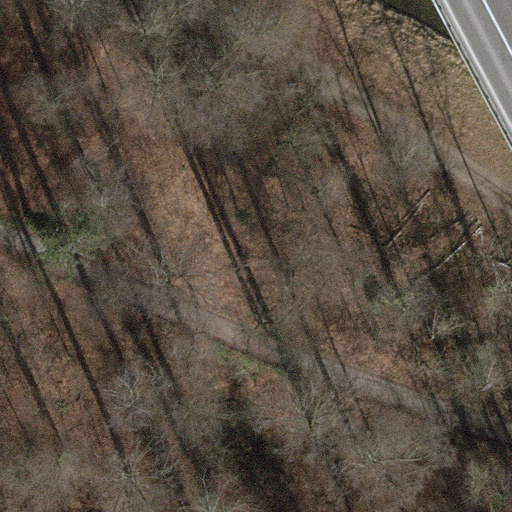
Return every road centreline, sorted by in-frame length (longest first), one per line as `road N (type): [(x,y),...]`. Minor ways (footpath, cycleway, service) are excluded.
road 1 (track): [(511,430),(378,388),(0,232)]
road 2 (track): [(168,0),(300,68),(511,199)]
